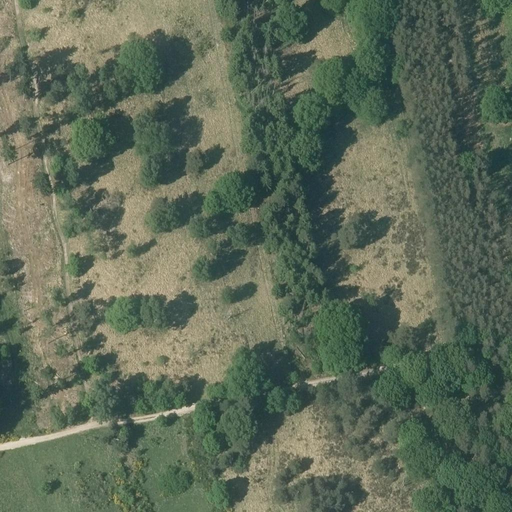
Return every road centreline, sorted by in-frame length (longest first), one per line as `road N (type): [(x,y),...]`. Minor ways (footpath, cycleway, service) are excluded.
road 1 (track): [(14,0),(39,179),(63,232),(60,283),(86,430)]
road 2 (track): [(86,430),(511,349)]
